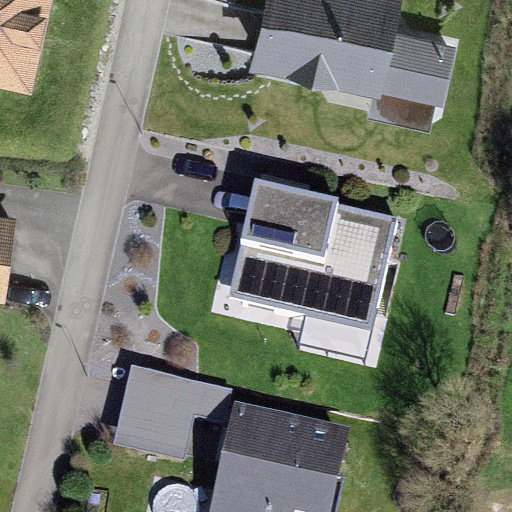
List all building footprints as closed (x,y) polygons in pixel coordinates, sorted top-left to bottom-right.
[(50,0),(0,0),(0,85),(29,92),(50,0)] [(399,0),(251,0),(239,58),(433,102),(448,38),(393,26),(399,0)] [(368,331),(394,223),(250,188),(224,296),(368,331)] [(0,304),(7,305),(20,207),(0,204),(0,304)] [(328,511),(344,436),(224,411),(203,511),(328,511)]
